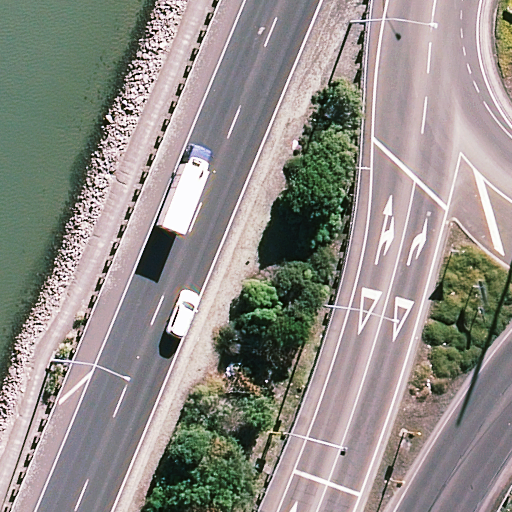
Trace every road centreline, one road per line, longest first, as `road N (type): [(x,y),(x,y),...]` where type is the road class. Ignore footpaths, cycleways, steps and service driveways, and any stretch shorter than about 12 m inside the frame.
road 1 (trunk): [(71,511),(284,0)]
road 2 (trunk): [(319,511),(372,360),(416,180),(432,47)]
road 3 (trunk): [(511,169),(459,114),(432,47)]
road 4 (trunk): [(511,388),(435,511)]
